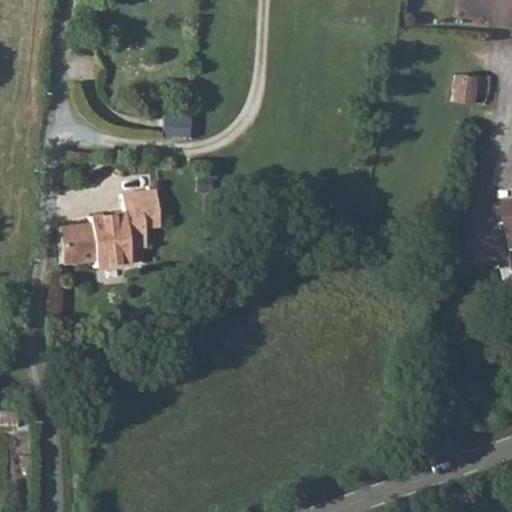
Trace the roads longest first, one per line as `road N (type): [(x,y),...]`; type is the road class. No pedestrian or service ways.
road 1 (residential): [(51,136),(34,342),(55,511)]
road 2 (residential): [(423,485),(511,121)]
road 3 (residential): [(65,0),(51,136)]
road 4 (residential): [(51,136),(182,149)]
